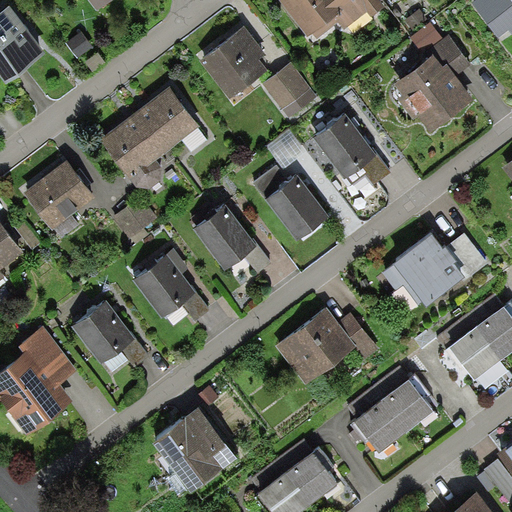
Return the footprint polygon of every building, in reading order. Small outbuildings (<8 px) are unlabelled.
[(0,64),(6,72),(45,42),(13,0),(2,0),(0,2),(0,64)] [(284,0),(307,30),(312,27),(316,33),(338,17),(344,25),(368,8),(371,12),(384,1),(383,0),(284,0)] [(511,0),(472,0),(491,24),(492,23),(511,7),(511,0)] [(430,18),(420,5),(404,17),(414,30),(430,18)] [(511,7),(492,23),(499,32),(509,24),(511,27),(511,7)] [(432,42),(443,34),(431,17),(430,18),(414,30),(410,33),(425,52),(434,45),(432,42)] [(245,19),(200,52),(229,91),(268,63),(260,52),(266,47),(245,19)] [(432,42),(434,45),(444,58),(447,55),(458,69),(472,59),(450,29),(443,34),(432,42)] [(444,58),(434,45),(425,52),(393,75),(402,87),(397,91),(413,113),(419,109),(430,124),(474,91),(458,69),(447,55),(444,58)] [(318,92),(291,57),(263,78),(289,113),(318,92)] [(135,106),(166,145),(201,118),(170,79),(135,106)] [(346,105),(313,128),(344,171),(361,159),(377,147),(346,105)] [(166,145),(135,106),(101,132),(129,168),(126,169),(137,183),(150,184),(161,177),(162,162),(155,153),(166,145)] [(306,148),(289,126),(267,143),(284,164),(306,148)] [(391,167),(377,147),(361,159),(367,167),(366,167),(375,179),(391,167)] [(511,151),(502,159),(511,172),(511,151)] [(68,152),(24,185),(53,222),(54,222),(72,208),(96,190),(68,152)] [(298,166),(265,191),(296,233),(329,208),(298,166)] [(157,213),(141,191),(113,212),(130,234),(131,233),(135,239),(148,229),(144,223),(157,213)] [(226,196),(193,221),(224,263),(243,249),(257,238),(226,196)] [(72,208),(54,222),(62,232),(80,219),(72,208)] [(0,212),(0,275),(6,271),(1,264),(24,247),(0,212)] [(444,239),(432,223),(395,251),(398,255),(383,266),(397,285),(404,280),(418,298),(426,293),(427,295),(465,267),(454,253),(457,251),(446,237),(444,239)] [(272,257),(257,238),(243,249),(258,268),(272,257)] [(173,242),(132,273),(161,312),(181,297),(196,286),(196,285),(183,268),(189,263),(173,242)] [(211,304),(196,286),(181,297),(196,315),(211,304)] [(107,293),(72,318),(101,358),(120,344),(135,332),(136,332),(107,293)] [(474,318),(501,351),(511,342),(511,305),(504,295),(474,318)] [(340,317),(327,300),(276,340),(306,378),(351,343),(357,338),(340,317)] [(351,308),(340,317),(357,338),(351,343),(362,357),(379,344),(351,308)] [(501,351),(474,318),(450,337),(476,372),(501,351)] [(20,337),(25,344),(28,341),(57,380),(61,377),(76,366),(43,321),(20,337)] [(135,332),(120,344),(134,362),(149,351),(135,332)] [(57,380),(28,341),(25,344),(0,361),(0,392),(27,429),(74,395),(61,377),(57,380)] [(382,389),(406,423),(435,401),(410,368),(382,389)] [(406,423),(382,389),(355,409),(380,443),(406,423)] [(199,397),(153,432),(192,482),(238,447),(199,397)] [(511,434),(498,445),(511,463),(511,434)] [(286,462),(311,495),(338,475),(331,464),(334,462),(319,442),(316,444),(314,441),(286,462)] [(511,471),(498,453),(484,464),(486,466),(497,481),(511,500),(511,471)] [(280,511),(288,511),(311,495),(286,462),(259,482),(280,511)] [(497,481),(486,466),(478,472),(489,487),(497,481)] [(499,511),(477,483),(438,511),(499,511)]
